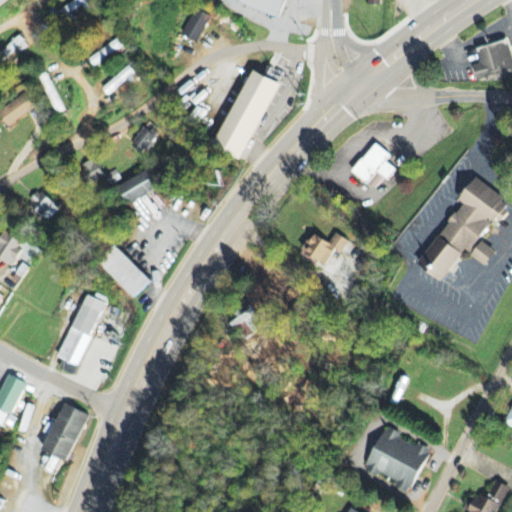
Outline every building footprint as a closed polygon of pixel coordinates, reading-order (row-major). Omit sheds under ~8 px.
[(76,0),(58,13),(69,27),(87,14),(76,0)] [(241,0),(240,5),(278,19),(285,0),(241,0)] [(196,44),(210,18),(195,11),(181,36),(196,44)] [(27,46),(18,37),(1,53),(9,62),(27,46)] [(89,60),(94,68),(124,48),(118,40),(89,60)] [(477,86),(511,76),(511,62),(507,42),(475,50),(479,66),(472,68),(477,86)] [(102,90),(109,98),(135,76),(128,68),(102,90)] [(278,85),(250,72),(215,149),(243,162),(278,85)] [(0,117),(6,128),(35,112),(26,96),(0,110),(0,117)] [(131,149),(145,156),(157,136),(143,128),(131,149)] [(391,157),(375,145),(352,174),(367,186),(377,174),(387,182),(395,172),(385,164),(391,157)] [(94,160),(80,168),(90,187),(104,179),(94,160)] [(117,174),(106,178),(110,186),(120,181),(117,174)] [(125,206),(156,193),(148,174),(117,187),(125,206)] [(420,269),(443,284),(463,253),(487,268),(496,253),(481,243),(507,201),(474,181),(460,203),(420,269)] [(39,192),(28,205),(47,223),(59,210),(39,192)] [(22,244),(3,232),(0,235),(0,260),(13,268),(20,256),(33,265),(40,253),(29,246),(25,252),(19,248),(22,244)] [(334,251),(342,255),(349,243),(335,235),(330,245),(313,236),(303,254),(325,267),(334,251)] [(152,282),(115,248),(99,265),(136,299),(152,282)] [(58,359),(77,368),(105,305),(86,296),(58,359)] [(0,394),(0,410),(12,416),(26,385),(8,377),(0,394)] [(87,417),(62,406),(42,453),(67,464),(87,417)] [(430,451),(418,445),(416,449),(398,440),(401,435),(386,428),(365,472),(378,478),(379,475),(397,484),(395,489),(409,495),(430,451)] [(509,489),(495,483),(488,500),(480,497),(478,501),(470,497),(464,511),(465,511),(495,511),(499,504),(502,506),(509,489)]
